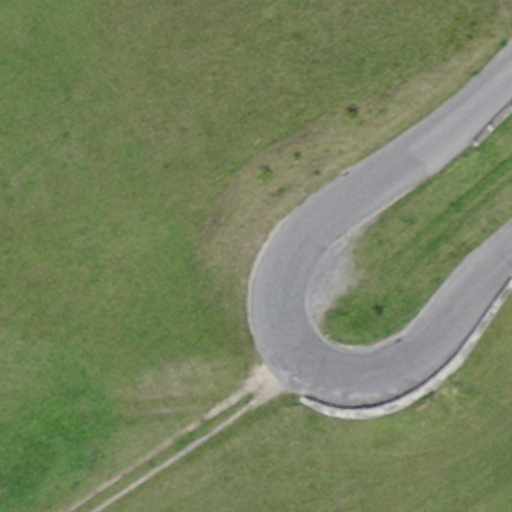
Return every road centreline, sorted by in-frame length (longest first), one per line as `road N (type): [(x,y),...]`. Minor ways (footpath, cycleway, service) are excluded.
road 1 (unclassified): [(511,276),(411,387),(373,398),(337,391),(307,375),(288,341),(289,301),(308,268),(511,108)]
road 2 (track): [(511,192),(307,375),(113,511)]
